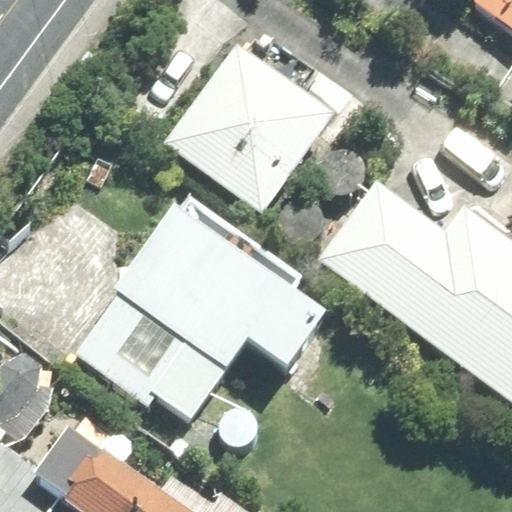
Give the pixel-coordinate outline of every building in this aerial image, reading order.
[(511,0),(480,0),(488,6),(481,16),(511,40),(511,0)] [(241,65),(169,161),(269,234),(340,138),(241,65)] [(381,198),(323,275),(511,418),(511,259),(467,226),(449,251),(381,198)] [(332,345),(178,231),(121,310),(124,311),(80,370),(152,424),(159,414),(197,443),(253,365),(260,370),(245,390),(270,410),(285,390),(295,396),(332,345)] [(5,370),(0,370),(0,461),(8,461),(15,458),(22,455),(29,450),(34,444),(38,437),(41,430),(43,422),(44,414),(43,407),(41,399),(37,392),(32,385),(27,380),(20,376),(13,372),(5,370)] [(194,511),(178,500),(168,511),(145,511),(113,486),(109,491),(77,467),(48,505),(57,511),(194,511)]
